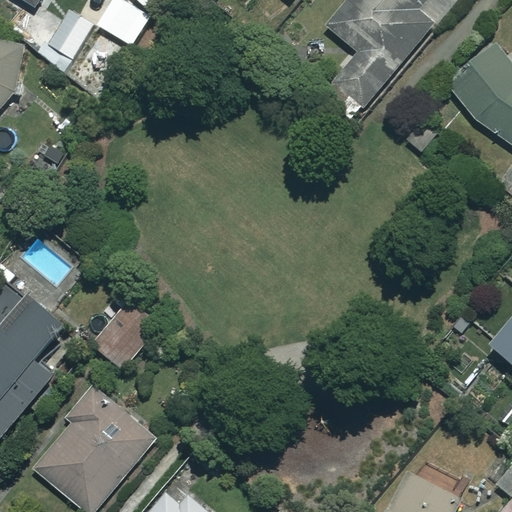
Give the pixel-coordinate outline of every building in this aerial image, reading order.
[(336,78),(366,103),(435,22),(419,9),(426,0),(352,0),(330,26),(360,50),(336,78)] [(95,23),(72,9),(51,42),(75,56),(95,23)] [(0,111),(19,91),(25,38),(0,34),(0,111)] [(128,55),(118,39),(86,58),(97,75),(128,55)] [(511,63),(487,44),(449,93),(511,142),(511,63)] [(440,140),(420,121),(401,140),(421,160),(440,140)] [(70,269),(37,238),(22,255),(55,285),(70,269)] [(0,326),(24,300),(4,281),(0,285),(0,326)] [(70,323),(42,297),(15,327),(10,323),(0,333),(0,433),(1,434),(55,373),(38,358),(70,323)] [(159,321),(132,300),(97,345),(124,366),(159,321)] [(511,318),(494,341),(511,356),(511,318)] [(92,511),(158,439),(96,384),(68,414),(76,421),(35,466),(85,511),(92,511)] [(511,487),(511,451),(508,449),(482,479),(504,497),(511,487)] [(455,511),(465,494),(413,466),(387,511),(455,511)] [(184,502),(170,490),(150,511),(211,511),(191,493),(184,502)] [(511,511),(511,499),(502,511),(511,511)]
